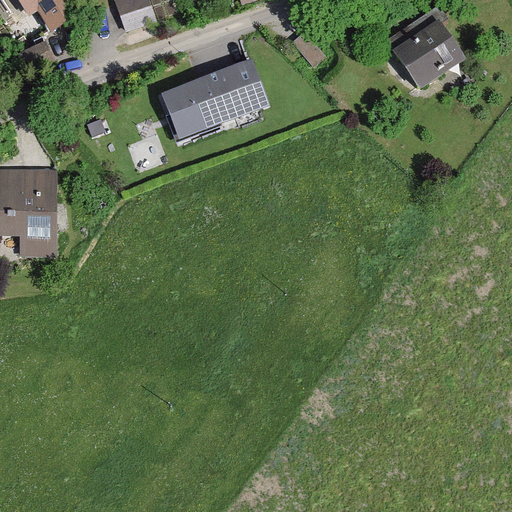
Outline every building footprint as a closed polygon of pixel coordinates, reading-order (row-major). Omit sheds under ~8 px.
[(13,0),(26,22),(38,15),(49,34),(77,18),(66,0),(13,0)] [(158,24),(149,0),(115,0),(113,1),(125,35),(158,24)] [(266,0),(232,0),(235,9),(266,0)] [(390,54),(417,96),(464,66),(441,29),(446,26),(435,8),(389,36),(397,49),(390,54)] [(304,36),(296,43),(318,68),(326,60),(304,36)] [(29,86),(57,73),(49,55),(20,68),(29,86)] [(162,97),(179,142),(242,119),(225,74),(162,97)] [(56,259),(58,171),(0,169),(0,236),(20,237),(19,259),(56,259)]
